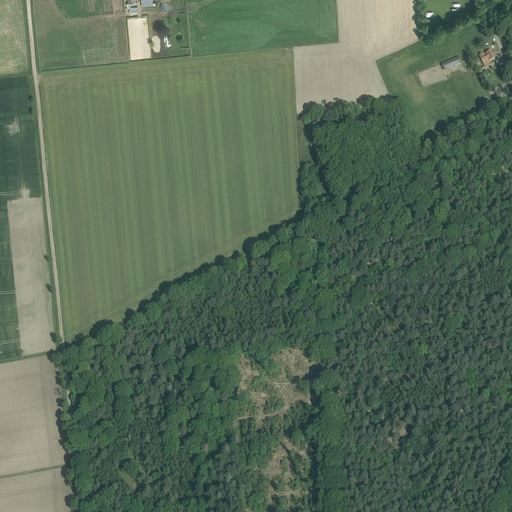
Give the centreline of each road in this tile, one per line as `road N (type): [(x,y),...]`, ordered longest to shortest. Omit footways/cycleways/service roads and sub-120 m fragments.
road 1 (track): [(80,511),(28,0)]
road 2 (track): [(64,358),(309,224)]
road 3 (track): [(309,224),(418,163)]
